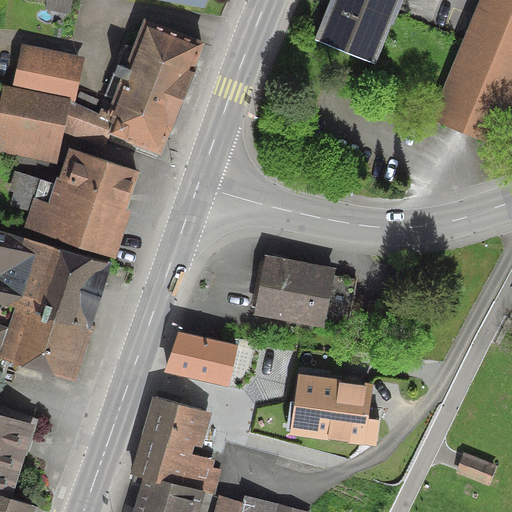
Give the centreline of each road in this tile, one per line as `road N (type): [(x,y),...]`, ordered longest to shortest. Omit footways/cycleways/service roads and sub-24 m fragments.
road 1 (secondary): [(195,191),(82,511)]
road 2 (tertiary): [(195,191),(331,225),(395,230),(448,226),(511,206)]
road 3 (residential): [(511,281),(399,511)]
road 4 (secondary): [(267,0),(195,191)]
